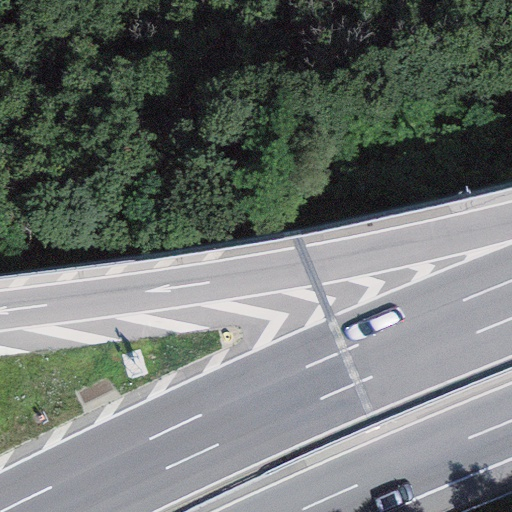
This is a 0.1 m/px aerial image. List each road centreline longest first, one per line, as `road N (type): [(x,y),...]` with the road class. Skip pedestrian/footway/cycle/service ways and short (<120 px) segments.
road 1 (motorway): [(511,227),(308,268),(0,312)]
road 2 (motorway): [(511,300),(347,367),(39,511)]
road 3 (motorway): [(297,511),(511,420)]
